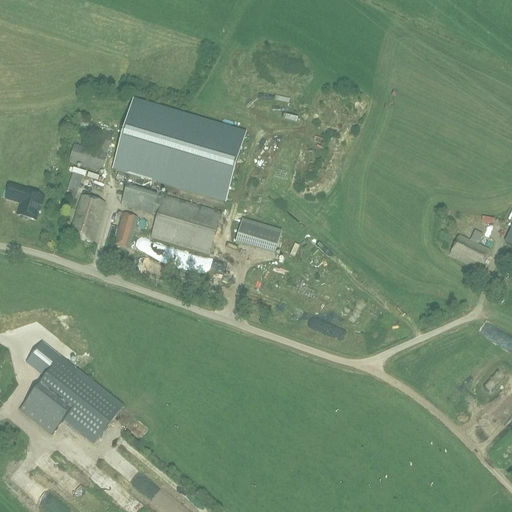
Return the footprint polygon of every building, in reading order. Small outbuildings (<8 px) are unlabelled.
[(134,102),(114,170),(225,202),(225,201),(245,134),(134,102)] [(69,163),(102,172),(113,133),(100,130),(94,151),(74,145),(69,163)] [(93,177),(95,172),(69,165),(68,170),(93,177)] [(74,199),(82,176),(72,173),(67,188),(71,189),(68,197),(74,199)] [(152,209),(157,194),(124,183),(124,194),(123,198),(123,206),(129,206),(139,209),(152,209)] [(38,210),(42,197),(24,192),(25,190),(8,185),(4,199),(20,204),(16,216),(19,217),(20,220),(25,222),(28,220),(34,221),(38,210)] [(93,243),(105,202),(82,195),(69,236),(93,243)] [(164,195),(158,215),(151,237),(209,254),(222,212),(164,195)] [(129,248),(138,217),(122,213),(114,243),(129,248)] [(482,214),(480,221),(494,225),(496,217),(482,214)] [(275,254),(281,231),(242,219),(235,243),(275,254)] [(139,227),(137,237),(146,239),(148,229),(139,227)] [(477,244),(482,234),(474,230),(469,241),(459,235),(450,254),(480,269),(489,250),(477,244)] [(32,356),(26,364),(44,378),(46,376),(47,374),(48,373),(50,371),(51,368),(53,367),(54,366),(55,364),(57,361),(59,359),(61,356),(43,342),(32,356)] [(94,443),(124,406),(61,356),(59,359),(57,361),(55,364),(54,366),(53,367),(51,368),(50,371),(48,373),(47,374),(46,376),(44,378),(39,384),(19,409),(51,435),(64,419),(94,443)]
